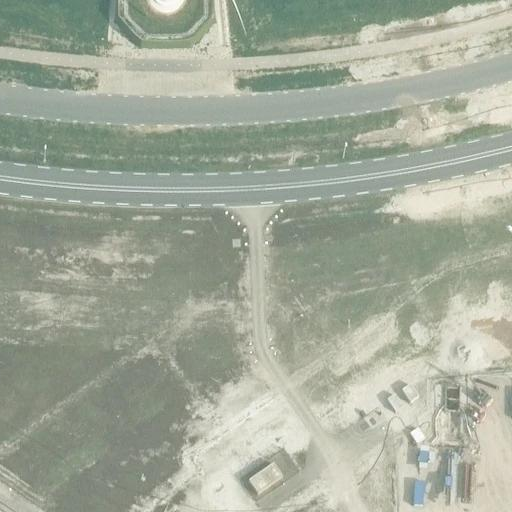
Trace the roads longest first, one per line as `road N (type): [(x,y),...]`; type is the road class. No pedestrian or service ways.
road 1 (unclassified): [(511,68),(298,109),(189,114),(0,98)]
road 2 (secondary): [(511,149),(403,173),(252,190),(132,192),(0,181)]
